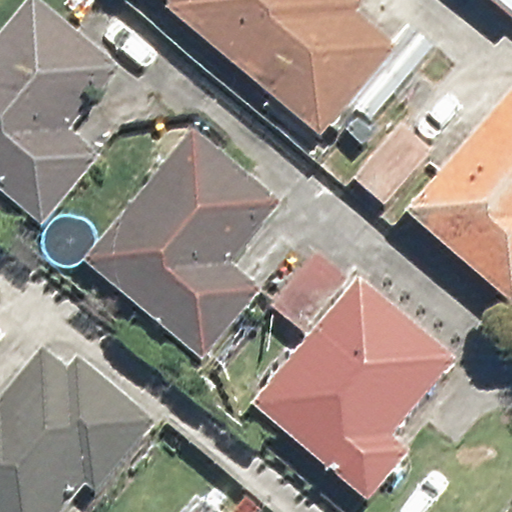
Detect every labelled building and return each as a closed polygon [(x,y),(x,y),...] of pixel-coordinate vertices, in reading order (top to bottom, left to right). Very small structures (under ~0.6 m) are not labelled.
[(154,0),(318,133),(404,29),(368,0),(154,0)] [(26,6),(0,35),(0,214),(30,240),(100,160),(72,135),(116,84),(26,6)] [(511,100),(403,227),(508,317),(511,312),(511,100)] [(427,166),(393,129),(341,179),(376,215),(427,166)] [(187,132),(77,262),(193,359),(250,292),(225,272),(279,209),(187,132)] [(360,286),(251,413),(356,503),(402,450),(386,437),(450,363),(360,286)] [(0,511),(65,511),(146,420),(48,335),(0,388),(0,511)]
